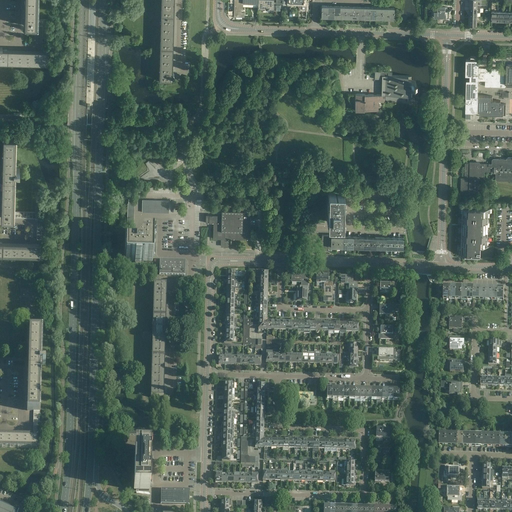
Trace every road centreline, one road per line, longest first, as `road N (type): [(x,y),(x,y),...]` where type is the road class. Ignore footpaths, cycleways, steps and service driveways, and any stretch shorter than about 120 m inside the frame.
road 1 (secondary): [(81,0),(63,511)]
road 2 (secondary): [(92,443),(103,0)]
road 3 (residential): [(362,495),(363,432),(272,427),(273,375)]
road 4 (unclassified): [(207,374),(212,263),(280,262)]
road 5 (residential): [(511,398),(472,395),(474,331),(511,332)]
road 6 (residential): [(367,311),(281,308),(280,262)]
road 7 (unclassified): [(446,34),(315,31)]
road 8 (unclassified): [(440,265),(443,145)]
road 9 (unclassified): [(315,31),(226,27),(217,0)]
